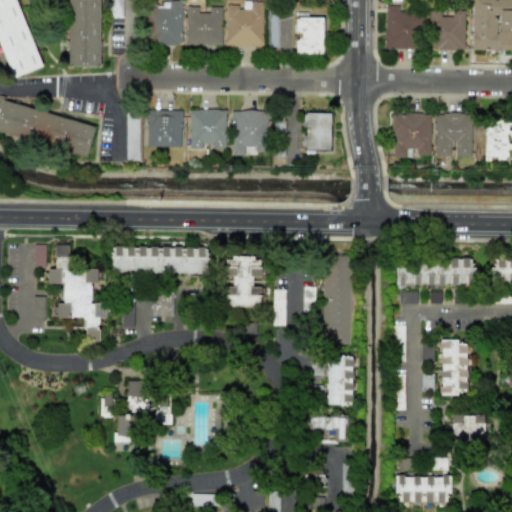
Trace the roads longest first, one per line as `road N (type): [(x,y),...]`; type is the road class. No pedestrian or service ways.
road 1 (tertiary): [(511,223),(0,215)]
road 2 (residential): [(0,325),(29,358),(69,369),(176,339),(250,349),(272,369),(281,395),(268,458)]
road 3 (residential): [(97,511),(154,489),(229,483),(268,458),(333,455)]
road 4 (residential): [(511,311),(409,314),(414,446)]
road 5 (residential): [(129,78),(356,80)]
road 6 (tertiary): [(364,162),(356,0)]
road 7 (residential): [(511,81),(356,80)]
